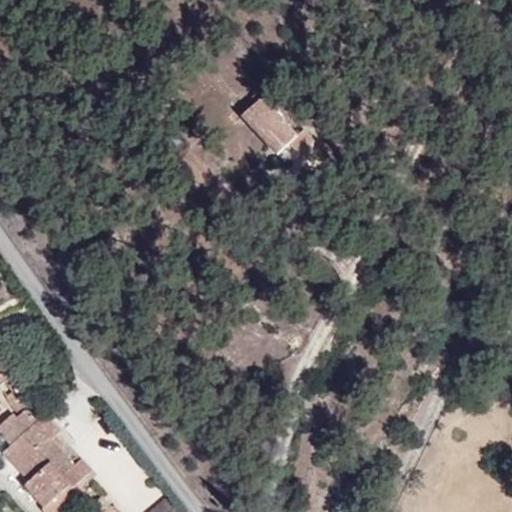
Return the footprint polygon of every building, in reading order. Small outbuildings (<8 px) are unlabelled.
[(317,142),(276,88),(240,110),(291,167),(317,142)] [(28,371),(0,323),(0,395),(1,396),(28,371)] [(74,511),(108,474),(40,392),(2,439),(69,511),(74,511)] [(86,508),(89,511),(117,511),(104,494),(86,508)] [(183,511),(167,496),(148,511),(183,511)]
